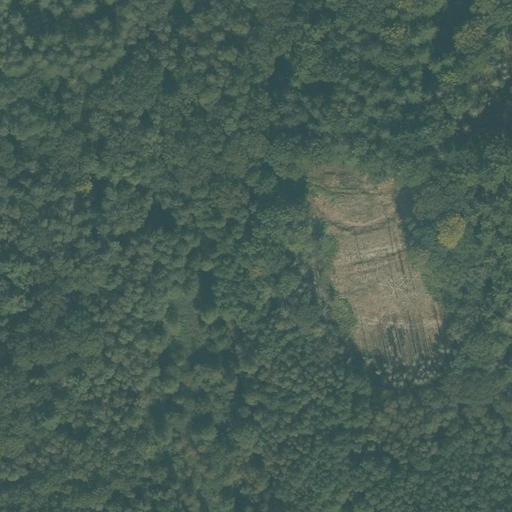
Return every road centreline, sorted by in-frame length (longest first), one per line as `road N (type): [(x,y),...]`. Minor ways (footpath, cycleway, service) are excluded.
road 1 (track): [(169,187),(259,151),(286,126),(321,46),(353,0)]
road 2 (unknown): [(370,0),(322,79),(313,118),(259,151)]
road 3 (track): [(0,172),(169,187)]
